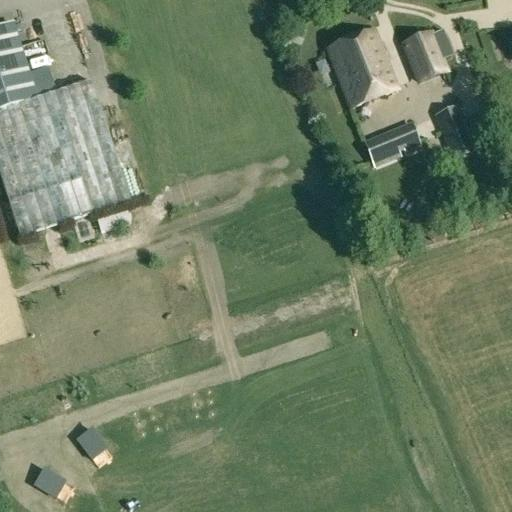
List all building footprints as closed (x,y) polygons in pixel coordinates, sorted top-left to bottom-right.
[(0,113),(36,102),(12,26),(0,29),(0,113)] [(374,34),(327,53),(352,112),(398,93),(374,34)] [(449,75),(433,37),(405,48),(420,86),(449,75)] [(36,102),(0,113),(0,179),(20,241),(131,205),(91,84),(36,102)] [(463,99),(442,107),(454,139),(475,131),(463,99)] [(412,125),(364,145),(374,171),(422,151),(412,125)] [(0,284),(8,286),(14,261),(0,257),(0,284)] [(107,451),(91,429),(75,441),(91,462),(107,451)] [(65,484),(42,471),(32,487),(55,501),(65,484)]
